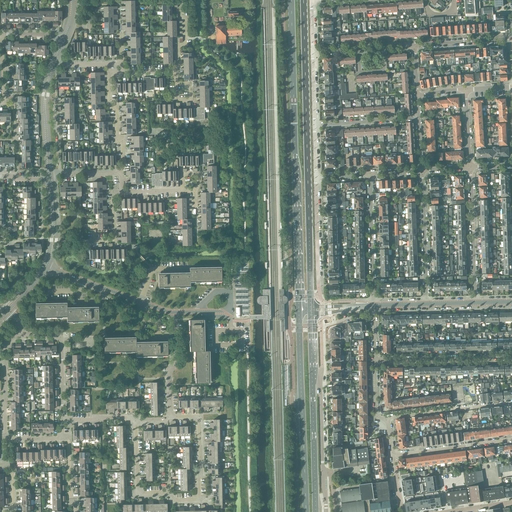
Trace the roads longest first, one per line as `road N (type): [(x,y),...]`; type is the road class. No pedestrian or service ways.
road 1 (primary): [(310,310),(303,0)]
road 2 (primary): [(291,0),(298,310)]
road 3 (primary): [(298,310),(305,511)]
road 4 (primary): [(315,511),(312,364)]
road 5 (residential): [(374,360),(511,356)]
road 6 (residential): [(470,167),(474,303)]
road 7 (residential): [(173,312),(45,267)]
road 8 (residential): [(198,500),(137,494),(136,420)]
road 9 (residential): [(426,304),(422,170)]
road 10 (residential): [(369,174),(373,306)]
road 11 (residential): [(511,402),(384,420)]
road 12 (residential): [(63,420),(61,336),(21,330)]
road 13 (residential): [(392,455),(511,439)]
